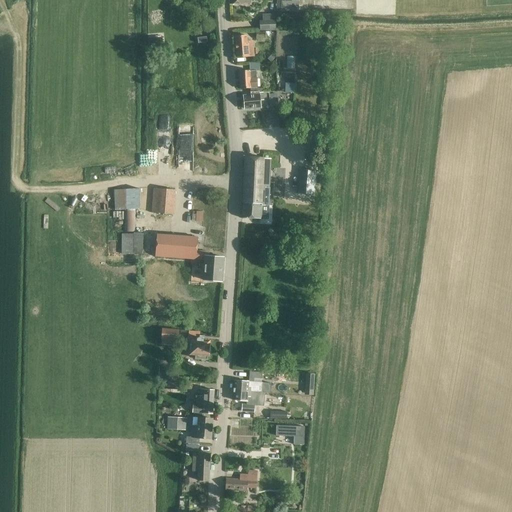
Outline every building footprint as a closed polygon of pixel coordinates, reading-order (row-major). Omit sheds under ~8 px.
[(281,11),(298,12),(299,3),(300,3),(299,0),(277,0),(281,0),(281,11)] [(276,21),(276,14),(263,15),(264,22),(260,22),(260,30),(277,30),(276,21)] [(248,36),(245,37),(235,37),(236,57),(253,56),(252,42),(248,42),(248,36)] [(162,37),(148,38),(149,47),(163,46),(162,37)] [(255,71),(249,71),(239,72),(240,89),(256,88),(255,71)] [(286,83),(285,93),(294,93),(295,84),(286,83)] [(244,109),(250,108),(260,108),(259,92),(250,92),(251,96),(243,96),(244,109)] [(317,131),(309,130),(308,144),(316,145),(317,131)] [(261,204),(269,205),(271,159),(245,158),(243,202),(241,218),(260,219),(261,204)] [(316,171),(300,170),(298,194),(314,195),(316,171)] [(114,190),(115,210),(125,210),(124,232),(134,232),(134,209),(141,208),(140,189),(114,190)] [(153,213),(162,214),(172,215),(174,190),(154,189),(153,213)] [(193,211),(192,221),(203,221),(203,212),(193,211)] [(122,234),(122,254),(143,254),(144,233),(133,233),(133,234),(124,234),(122,234)] [(158,235),(156,257),(206,261),(204,280),(222,282),(224,258),(209,257),(209,252),(197,251),(198,238),(158,235)] [(161,329),(161,337),(163,337),(177,339),(178,330),(164,329),(161,329)] [(195,359),(200,359),(207,360),(207,355),(208,355),(210,341),(203,340),(203,339),(196,338),(196,341),(192,341),(191,354),(196,354),(195,359)] [(266,379),(266,371),(251,369),(250,377),(266,379)] [(160,370),(160,378),(169,379),(169,370),(160,370)] [(306,373),(304,394),(314,394),(315,373),(306,373)] [(249,382),(234,381),(234,388),(248,390),(248,391),(256,392),(262,392),(262,388),(262,383),(261,383),(255,383),(248,382),(249,382)] [(248,390),(234,388),(233,400),(247,401),(248,391),(248,390)] [(194,413),(202,413),(212,414),(214,390),(200,389),(200,394),(198,393),(198,405),(195,405),(194,413)] [(254,412),(255,405),(247,405),(242,404),(242,412),(252,412),(254,412)] [(167,416),(167,430),(187,430),(187,418),(167,416)] [(212,419),(202,418),(194,418),(192,438),(187,437),(186,443),(199,444),(199,438),(211,439),(212,419)] [(276,426),(276,436),(294,437),(293,445),(304,445),(304,427),(276,426)] [(198,480),(199,480),(209,481),(210,454),(193,453),(192,468),(199,468),(198,480)] [(235,490),(246,491),(247,491),(247,487),(256,488),(257,475),(248,475),(247,480),(226,479),(225,489),(235,490)]
